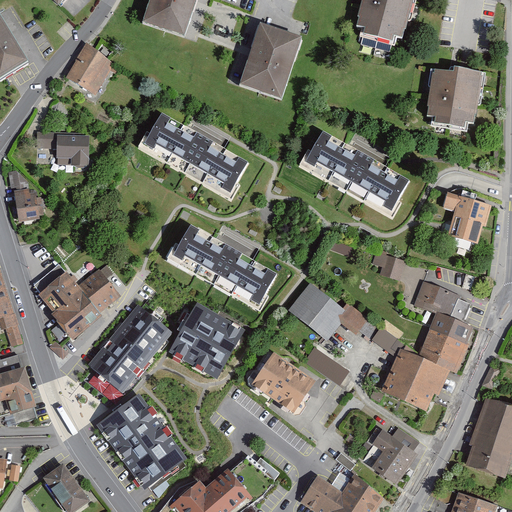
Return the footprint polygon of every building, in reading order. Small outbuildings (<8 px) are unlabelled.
[(153,0),(146,23),(186,35),(196,0),(153,0)] [(399,35),(407,37),(416,0),(367,0),(361,26),(371,29),(369,33),(397,41),(399,35)] [(0,15),(0,77),(2,81),(30,64),(0,15)] [(245,86),(284,98),(301,43),(262,30),(245,86)] [(89,45),(70,77),(96,92),(115,61),(89,45)] [(457,72),(440,69),(432,113),(440,115),(439,122),(470,127),(471,120),(478,121),(487,73),(457,67),(457,72)] [(205,137),(162,114),(143,148),(186,172),(205,137)] [(366,156),(324,131),(304,165),(347,189),(366,156)] [(90,134),(38,133),(37,148),(57,148),(57,157),(71,158),(71,165),(89,166),(90,134)] [(248,161),(205,137),(186,172),(229,196),(248,161)] [(391,214),(410,180),(366,156),(347,189),(391,214)] [(17,171),(8,172),(17,225),(44,220),(44,218),(47,217),(46,210),(49,209),(47,196),(43,197),(42,194),(38,195),(37,192),(30,193),(29,183),(17,171)] [(451,236),(482,245),(487,228),(490,229),(496,206),(450,193),(446,206),(459,209),(451,236)] [(235,249),(191,224),(171,258),(215,283),(235,249)] [(258,307),(277,274),(235,249),(215,283),(258,307)] [(402,279),(407,260),(389,255),(384,274),(402,279)] [(102,261),(76,282),(100,312),(121,295),(108,279),(113,274),(102,261)] [(0,269),(0,325),(2,331),(6,329),(11,347),(23,343),(0,269)] [(67,271),(40,294),(75,337),(103,315),(100,312),(76,282),(67,271)] [(440,312),(463,322),(470,304),(459,300),(461,296),(424,281),(415,303),(440,312)] [(310,282),(288,310),(328,341),(342,323),(356,334),(369,318),(348,302),(344,308),(310,282)] [(140,297),(88,365),(123,395),(175,327),(140,297)] [(244,330),(196,302),(167,352),(215,379),(244,330)] [(422,353),(422,354),(452,369),(460,371),(479,328),(463,322),(440,312),(422,353)] [(60,338),(66,332),(58,325),(53,331),(60,338)] [(386,388),(427,408),(434,393),(440,395),(452,369),(422,354),(410,348),(411,345),(382,329),(372,340),(398,356),(386,388)] [(304,362),(340,386),(350,372),(314,348),(304,362)] [(276,355),(253,384),(297,413),(319,382),(276,355)] [(492,365),(483,385),(492,390),(502,370),(492,365)] [(25,366),(0,372),(0,400),(6,398),(11,414),(37,406),(25,366)] [(141,393),(95,426),(141,489),(186,456),(141,393)] [(511,404),(490,397),(467,463),(505,476),(511,457),(511,404)] [(421,453),(386,429),(376,444),(387,452),(376,467),(400,483),(421,453)] [(351,469),(356,463),(342,454),(338,460),(351,469)] [(63,463),(43,477),(68,511),(74,511),(90,501),(63,463)] [(21,466),(12,464),(9,480),(18,482),(21,466)] [(200,480),(173,502),(180,511),(229,511),(251,494),(228,467),(206,487),(200,480)] [(375,511),(385,497),(354,477),(343,493),(318,477),(301,502),(302,503),(316,511),(375,511)] [(495,511),(498,505),(459,492),(450,511),(495,511)]
